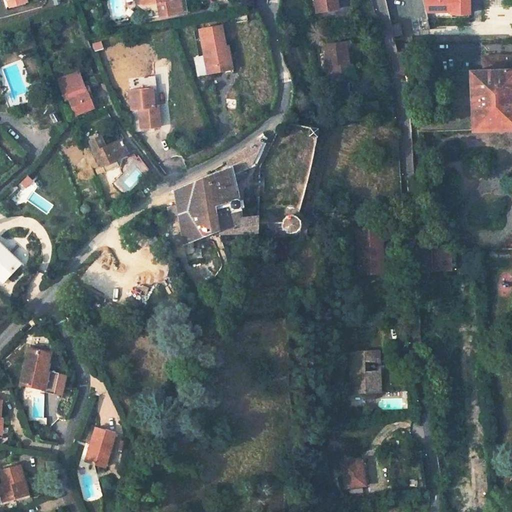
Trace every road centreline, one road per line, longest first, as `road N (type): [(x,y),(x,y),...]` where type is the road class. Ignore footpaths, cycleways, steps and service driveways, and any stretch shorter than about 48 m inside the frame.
road 1 (residential): [(378,0),(402,118),(414,348),(436,511)]
road 2 (residential): [(0,344),(167,186),(278,116),(286,85),(271,34),(273,0)]
